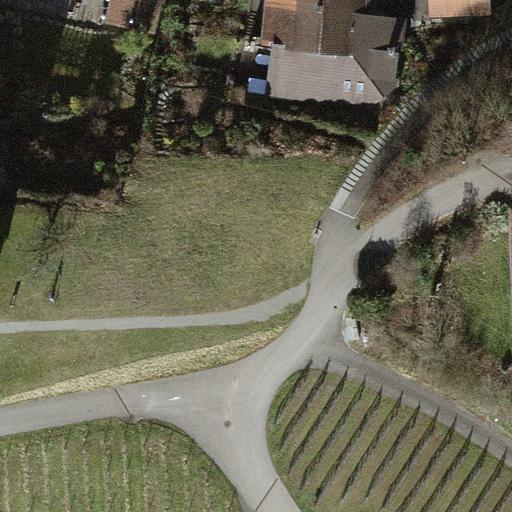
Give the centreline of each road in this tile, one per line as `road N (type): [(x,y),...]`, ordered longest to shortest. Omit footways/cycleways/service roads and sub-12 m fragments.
road 1 (residential): [(296,511),(239,432),(218,377),(281,357),(346,280)]
road 2 (track): [(300,335),(470,430),(511,463)]
road 3 (track): [(511,164),(444,185),(346,280)]
